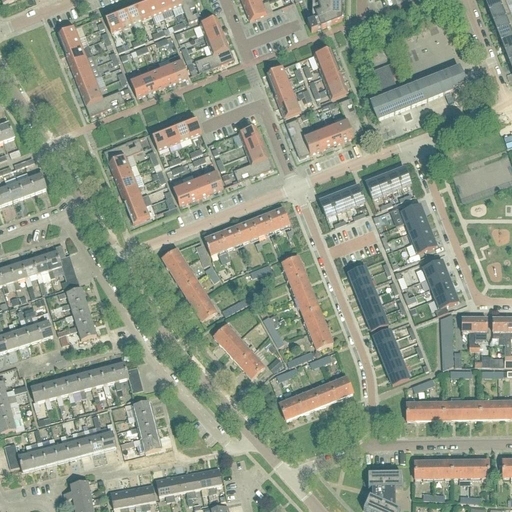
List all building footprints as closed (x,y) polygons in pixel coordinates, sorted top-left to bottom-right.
[(154,0),(153,0),(144,4),(151,21),(161,17),(154,0)] [(165,0),(154,0),(161,17),(171,13),(165,0)] [(177,0),(165,0),(171,13),(181,9),(177,0)] [(190,0),(177,0),(181,9),(188,26),(199,21),(197,16),(192,18),(190,12),(195,10),(190,0)] [(246,0),(240,2),(245,13),(262,6),(259,0),(246,0)] [(342,23),(342,0),(316,0),(315,1),(320,14),(315,17),(320,32),(342,23)] [(498,0),(487,5),(491,15),(507,8),(504,0),(498,0)] [(144,4),(134,7),(141,25),(151,21),(144,4)] [(262,6),(245,13),(249,24),(266,18),(262,6)] [(134,7),(124,11),(131,29),(141,25),(134,7)] [(491,15),(495,25),(511,18),(507,8),(491,15)] [(124,11),(114,15),(121,33),(131,29),(124,11)] [(121,33),(114,15),(104,19),(111,37),(121,33)] [(495,25),(499,35),(511,29),(511,20),(511,18),(495,25)] [(199,28),(204,38),(221,32),(217,21),(199,28)] [(314,23),(307,26),(311,35),(317,33),(314,23)] [(511,29),(499,35),(503,45),(511,41),(511,29)] [(57,38),(62,48),(79,42),(75,31),(57,38)] [(204,38),(207,48),(225,41),(221,32),(204,38)] [(207,48),(211,58),(229,51),(225,41),(207,48)] [(511,41),(503,45),(506,55),(511,52),(511,41)] [(62,48),(66,58),(83,52),(79,42),(62,48)] [(229,51),(211,58),(194,65),(199,77),(204,74),(202,69),(208,67),(210,72),(233,63),(229,51)] [(66,58),(69,68),(87,62),(83,52),(66,58)] [(313,60),(318,70),(335,64),(331,53),(313,60)] [(170,68),(177,85),(188,81),(179,59),(168,63),(170,68)] [(69,68),(73,78),(91,72),(87,62),(69,68)] [(318,70),(322,81),(339,74),(335,64),(318,70)] [(377,98),(380,97),(382,101),(370,106),(378,124),(444,98),(444,96),(452,93),(451,91),(464,85),(459,71),(410,90),(408,86),(396,90),(392,79),(398,77),(393,65),(370,74),(368,75),(374,91),(377,98)] [(170,68),(160,72),(167,89),(177,85),(170,68)] [(266,78),(270,89),(287,82),(283,71),(266,78)] [(73,78),(77,88),(95,82),(91,72),(73,78)] [(160,72),(150,76),(157,93),(167,89),(160,72)] [(322,81),(326,92),(343,85),(339,74),(322,81)] [(150,76),(140,80),(147,97),(157,93),(150,76)] [(147,97),(140,80),(130,84),(136,101),(147,97)] [(77,88),(81,98),(98,92),(95,82),(77,88)] [(270,89),(274,100),(292,93),(287,82),(270,89)] [(343,85),(326,92),(331,103),(348,96),(343,85)] [(81,98),(85,108),(102,101),(98,92),(81,98)] [(274,100),(279,111),(296,104),(292,93),(274,100)] [(102,101),(85,108),(90,120),(113,111),(111,106),(116,103),(119,109),(124,106),(120,95),(102,101)] [(338,106),(345,123),(352,141),(364,136),(354,113),(349,115),(347,109),(352,107),(350,102),(338,106)] [(296,104),(279,111),(283,122),(300,115),(296,104)] [(194,120),(183,125),(190,142),(201,138),(194,120)] [(311,157),(304,140),(297,123),(285,127),(288,133),(293,131),(295,136),(290,139),(299,162),(311,157)] [(345,123),(334,128),(340,145),(352,141),(345,123)] [(183,125),(172,129),(179,146),(190,142),(183,125)] [(9,127),(0,129),(0,139),(2,146),(14,141),(9,127)] [(334,128),(324,132),(330,149),(340,145),(334,128)] [(172,129),(162,133),(168,150),(179,146),(172,129)] [(238,138),(242,148),(260,141),(256,131),(238,138)] [(324,132),(314,136),(321,153),(330,149),(324,132)] [(168,150),(162,133),(151,137),(157,155),(168,150)] [(314,136),(304,140),(311,157),(321,153),(314,136)] [(242,148),(246,158),(263,151),(260,141),(242,148)] [(104,156),(109,168),(126,161),(143,154),(138,142),(133,145),(135,150),(129,152),(127,147),(104,156)] [(28,148),(18,152),(21,159),(31,155),(28,148)] [(246,158),(250,168),(267,161),(263,151),(246,158)] [(109,168),(113,178),(130,171),(126,161),(109,168)] [(267,161),(250,168),(233,174),(238,186),(243,184),(241,178),(247,176),(249,181),(272,172),(267,161)] [(113,178),(117,188),(134,181),(130,171),(113,178)] [(411,188),(408,180),(404,171),(394,175),(401,192),(411,188)] [(35,175),(37,179),(29,182),(35,197),(46,192),(41,178),(43,177),(41,173),(35,175)] [(216,175),(205,179),(212,196),(222,192),(216,175)] [(401,192),(394,175),(385,179),(391,196),(401,192)] [(205,179),(194,184),(201,201),(212,196),(205,179)] [(391,196),(385,179),(375,183),(382,200),(391,196)] [(117,188),(121,197),(138,191),(134,181),(117,188)] [(29,182),(18,186),(23,201),(35,197),(29,182)] [(382,200),(375,183),(365,186),(369,195),(372,203),(382,200)] [(194,184),(183,188),(190,205),(201,201),(194,184)] [(18,186),(6,190),(12,205),(23,201),(18,186)] [(190,205),(183,188),(172,192),(179,209),(190,205)] [(365,206),(361,196),(358,189),(348,193),(355,210),(365,206)] [(6,190),(0,192),(0,207),(1,209),(12,205),(6,190)] [(121,197),(124,207),(142,201),(138,191),(121,197)] [(355,210),(348,193),(339,197),(345,214),(355,210)] [(164,196),(169,208),(173,206),(169,195),(164,196)] [(345,214),(339,197),(329,201),(336,218),(345,214)] [(124,207),(128,217),(146,211),(142,201),(124,207)] [(336,218),(329,201),(319,205),(322,212),(326,222),(336,218)] [(146,211),(128,217),(133,228),(155,219),(150,209),(146,211)] [(406,227),(423,220),(419,209),(399,217),(404,228),(406,227)] [(274,215),(267,218),(271,226),(274,235),(281,232),(290,228),(287,221),(286,220),(283,212),(274,215)] [(257,222),(251,224),(258,241),(263,239),(272,235),(274,235),(271,226),(267,218),(265,219),(257,222)] [(409,236),(427,229),(423,220),(406,227),(409,236)] [(239,229),(236,231),(242,247),(246,246),(254,242),(258,241),(251,224),(248,226),(239,229)] [(427,229),(409,236),(407,237),(411,248),(431,240),(427,229)] [(222,236),(220,237),(226,253),(228,253),(237,249),(242,247),(236,231),(230,233),(222,236)] [(213,239),(204,243),(210,260),(219,256),(226,253),(220,237),(213,239)] [(435,250),(431,240),(411,248),(415,258),(435,250)] [(195,251),(198,258),(204,255),(201,249),(195,251)] [(177,253),(162,263),(167,271),(172,279),(187,269),(182,262),(177,253)] [(61,270),(60,268),(56,255),(44,259),(49,274),(47,275),(50,283),(54,282),(52,274),(61,270)] [(198,258),(201,264),(207,262),(204,255),(198,258)] [(44,259),(33,263),(38,278),(36,279),(38,287),(43,285),(40,277),(47,275),(49,274),(44,259)] [(71,265),(69,259),(59,263),(60,268),(71,265)] [(298,260),(282,267),(285,276),(288,285),(305,278),(302,269),(298,260)] [(207,262),(201,264),(203,271),(209,268),(207,262)] [(33,263),(22,266),(26,282),(24,282),(27,290),(31,289),(29,281),(36,279),(38,278),(33,263)] [(73,270),(71,265),(60,268),(62,274),(73,270)] [(216,275),(219,274),(220,281),(227,280),(224,265),(215,267),(216,275)] [(421,273),(425,283),(445,275),(441,265),(421,273)] [(13,286),(15,294),(20,292),(17,285),(24,282),(26,282),(22,266),(10,270),(15,285),(13,286)] [(187,269),(172,279),(177,287),(181,294),(197,285),(192,277),(187,269)] [(10,270),(0,273),(0,277),(4,289),(1,290),(4,298),(8,296),(6,288),(13,286),(15,285),(10,270)] [(75,276),(73,270),(62,274),(64,279),(75,276)] [(364,270),(348,277),(352,287),(368,280),(364,270)] [(429,294),(432,293),(449,286),(445,275),(425,283),(429,294)] [(76,282),(75,276),(64,279),(66,285),(76,282)] [(305,278),(288,285),(292,293),(295,302),(312,295),(309,287),(305,278)] [(368,280),(352,287),(356,296),(372,290),(368,280)] [(78,288),(76,282),(66,285),(61,286),(63,293),(78,288)] [(38,287),(42,299),(47,298),(43,285),(38,287)] [(197,285),(181,294),(186,302),(191,310),(206,300),(202,293),(197,285)] [(453,295),(449,286),(432,293),(435,302),(453,295)] [(372,290),(356,296),(359,306),(376,300),(372,290)] [(67,300),(69,307),(70,309),(85,304),(82,293),(67,297),(66,295),(58,298),(59,302),(67,300)] [(312,295),(295,302),(299,310),(302,319),(319,312),(315,304),(312,295)] [(453,295),(435,302),(433,303),(437,313),(435,315),(437,320),(448,316),(446,310),(457,306),(453,295)] [(206,300),(191,310),(196,318),(201,326),(217,316),(211,308),(206,300)] [(376,300),(359,306),(363,315),(380,309),(376,300)] [(45,308),(44,302),(43,301),(35,304),(37,310),(45,308)] [(61,310),(63,314),(71,311),(73,318),(74,321),(89,316),(85,304),(70,309),(69,307),(61,310)] [(380,309),(363,315),(367,325),(384,318),(380,309)] [(24,322),(25,323),(27,331),(25,332),(30,347),(41,344),(37,328),(39,328),(36,320),(33,311),(24,314),(26,320),(24,321),(24,322)] [(319,312),(302,319),(305,328),(309,336),(325,329),(322,321),(319,312)] [(46,325),(39,328),(37,328),(41,344),(53,340),(49,325),(50,325),(47,316),(43,317),(46,325)] [(74,323),(77,330),(77,332),(93,327),(89,316),(74,321),(73,318),(65,321),(66,325),(74,323)] [(274,318),(269,321),(271,325),(274,329),(274,331),(286,326),(283,322),(278,325),(274,318)] [(384,318),(367,325),(371,335),(388,328),(384,318)] [(452,323),(452,318),(440,322),(440,328),(452,323)] [(461,335),(469,335),(469,339),(474,339),(474,336),(474,322),(462,322),(461,335)] [(474,339),(474,344),(486,344),(486,336),(486,322),(474,322),(474,336),(474,339)] [(498,348),(504,348),(504,322),(492,322),(492,336),(493,336),(493,341),(498,342),(498,348)] [(23,333),(16,335),(14,336),(18,351),(30,347),(25,332),(27,331),(25,323),(20,325),(23,333)] [(452,329),(452,323),(440,328),(440,334),(452,329)] [(11,336),(4,339),(2,339),(7,354),(18,351),(14,336),(16,335),(13,327),(9,328),(11,336)] [(70,337),(78,334),(81,344),(96,339),(93,327),(77,332),(77,330),(69,333),(70,337)] [(227,329),(213,341),(220,348),(226,355),(239,343),(233,336),(227,329)] [(325,329),(309,336),(312,345),(316,354),(332,347),(329,338),(325,329)] [(452,335),(452,329),(440,334),(441,340),(452,335)] [(276,334),(270,337),(273,342),(279,339),(276,334)] [(389,334),(373,340),(377,350),(393,344),(389,334)] [(452,341),(452,335),(441,340),(441,346),(452,341)] [(279,339),(273,342),(275,347),(281,343),(279,339)] [(453,347),(452,341),(441,346),(441,351),(453,347)] [(426,342),(420,345),(430,368),(437,365),(426,342)] [(239,343),(226,355),(232,362),(238,369),(252,357),(245,350),(239,343)] [(281,343),(275,347),(278,351),(283,348),(284,348),(281,343)] [(393,344),(377,350),(381,360),(397,353),(393,344)] [(453,353),(453,347),(441,351),(441,357),(453,353)] [(14,353),(7,355),(10,366),(17,364),(14,353)] [(397,353),(381,360),(384,369),(401,363),(397,353)] [(453,358),(453,353),(441,357),(442,363),(453,358)] [(252,357),(238,369),(244,376),(251,383),(264,371),(258,364),(252,357)] [(453,364),(453,358),(442,363),(442,369),(453,364)] [(489,371),(504,371),(504,362),(489,362),(489,360),(489,371)] [(268,370),(274,376),(283,368),(277,361),(270,368),(268,370)] [(401,363),(384,369),(388,379),(405,372),(401,363)] [(453,370),(453,364),(442,369),(442,374),(453,370)] [(124,366),(110,370),(114,385),(116,394),(121,392),(119,384),(128,382),(128,379),(126,373),(124,366)] [(110,370),(98,373),(102,388),(105,397),(109,395),(107,387),(114,385),(110,370)] [(138,376),(137,370),(126,373),(128,379),(138,376)] [(405,372),(388,379),(392,389),(409,382),(405,372)] [(100,410),(97,398),(102,397),(105,397),(102,388),(98,373),(96,374),(95,374),(88,376),(87,376),(91,391),(93,400),(94,404),(96,411),(100,410)] [(87,376),(75,379),(79,394),(82,403),(86,401),(84,393),(91,391),(87,376)] [(140,382),(138,376),(128,379),(129,385),(140,382)] [(75,379),(63,382),(68,397),(70,406),(74,405),(72,396),(79,394),(75,379)] [(5,396),(5,394),(1,380),(0,380),(0,402),(6,400),(15,398),(15,397),(27,394),(26,388),(13,392),(14,394),(5,396)] [(338,384),(329,387),(336,404),(344,401),(353,397),(346,380),(338,384)] [(63,382),(52,385),(56,400),(58,409),(63,408),(60,399),(68,397),(63,382)] [(141,388),(140,382),(129,385),(131,390),(141,388)] [(40,389),(44,403),(47,412),(51,411),(49,402),(56,400),(52,385),(40,389)] [(321,391),(313,394),(319,411),(328,407),(336,404),(329,387),(321,391)] [(143,393),(141,388),(131,390),(132,396),(143,393)] [(37,405),(44,403),(40,389),(30,391),(34,406),(33,407),(35,415),(40,414),(37,405)] [(304,397),(296,401),(303,417),(311,414),(319,411),(313,394),(304,397)] [(0,402),(0,414),(10,412),(18,410),(17,405),(8,407),(6,400),(0,402)] [(288,404),(279,407),(286,424),(294,421),(303,417),(296,401),(288,404)] [(133,407),(125,410),(126,414),(134,412),(135,419),(151,415),(148,405),(133,409),(133,407)] [(489,405),(480,406),(480,424),(489,423),(498,423),(498,405),(489,405)] [(511,405),(507,405),(498,405),(498,423),(508,423),(511,423),(511,405)] [(434,406),(425,407),(425,425),(434,424),(443,424),(443,406),(434,406)] [(452,406),(443,406),(443,424),(452,424),(462,424),(461,406),(452,406)] [(471,406),(461,406),(462,424),(471,424),(480,424),(480,406),(471,406)] [(409,407),(406,407),(406,425),(416,425),(425,425),(425,407),(415,407),(409,407)] [(0,426),(13,423),(21,421),(20,417),(11,419),(10,412),(0,414),(0,426)] [(154,427),(151,417),(151,415),(135,419),(127,421),(129,426),(137,424),(138,430),(154,427)] [(15,431),(13,423),(0,426),(0,436),(0,437),(15,433),(16,435),(24,433),(23,428),(15,431)] [(109,437),(102,438),(106,454),(116,451),(112,436),(114,436),(111,427),(107,428),(109,437)] [(157,438),(154,429),(154,427),(138,430),(130,433),(131,438),(140,435),(141,442),(157,438)] [(94,457),(103,455),(106,454),(102,438),(100,430),(95,432),(97,440),(90,441),(94,457)] [(34,433),(38,447),(37,447),(39,455),(32,457),(36,472),(48,469),(44,454),(42,446),(42,445),(38,432),(34,433)] [(74,446),(73,446),(67,447),(71,463),(83,460),(79,444),(77,436),(76,436),(75,432),(71,433),(73,437),(72,438),(74,446)] [(83,460),(90,458),(94,457),(90,441),(88,433),(84,435),(86,443),(79,444),(83,460)] [(160,453),(157,441),(157,438),(141,442),(133,444),(134,449),(142,447),(145,457),(160,453)] [(60,466),(64,465),(71,463),(67,447),(65,439),(60,441),(62,449),(55,451),(60,466)] [(48,469),(51,468),(60,466),(55,451),(53,443),(49,444),(51,452),(44,454),(48,469)] [(4,450),(5,456),(16,453),(15,447),(4,450)] [(22,476),(36,472),(32,457),(30,449),(25,450),(27,458),(18,460),(19,465),(21,470),(22,476)] [(5,456),(7,462),(18,459),(16,453),(5,456)] [(7,462),(8,467),(19,465),(18,460),(18,459),(7,462)] [(511,463),(502,464),(502,482),(511,481),(511,463)] [(442,465),(433,465),(433,483),(435,483),(439,483),(442,483),(452,482),(451,464),(442,465)] [(460,464),(451,464),(452,482),(461,482),(470,482),(470,464),(460,464)] [(479,464),(470,464),(470,482),(479,482),(489,482),(488,464),(479,464)] [(10,473),(21,470),(19,465),(8,467),(10,473)] [(424,465),(414,465),(414,483),(424,483),(433,483),(433,465),(424,465)] [(219,472),(208,474),(213,497),(217,496),(216,490),(222,488),(219,472)] [(208,474),(198,476),(201,492),(207,491),(208,498),(213,497),(208,474)] [(198,476),(187,478),(192,501),(196,500),(195,494),(201,492),(198,476)] [(369,499),(363,511),(398,511),(395,511),(395,492),(401,491),(401,477),(368,478),(368,492),(375,492),(375,502),(369,499)] [(186,495),(187,502),(192,501),(187,478),(177,480),(180,496),(186,495)] [(175,507),(175,504),(174,498),(180,496),(177,480),(167,482),(172,508),(175,507)] [(166,506),(171,505),(171,508),(172,508),(167,482),(156,484),(159,500),(165,499),(166,506)] [(89,485),(71,488),(73,496),(64,497),(65,501),(91,496),(89,488),(91,488),(95,487),(95,484),(90,485),(90,484),(89,485)] [(153,489),(142,491),(146,511),(150,511),(150,506),(156,505),(153,489)] [(134,492),(132,493),(132,495),(133,498),(135,509),(138,509),(139,509),(141,508),(141,511),(146,511),(142,491),(134,492)] [(128,511),(135,509),(133,498),(132,495),(132,493),(121,495),(124,511),(128,511)] [(124,511),(121,495),(110,497),(113,511),(124,511)] [(94,502),(92,502),(91,496),(65,501),(65,504),(73,503),(75,510),(99,505),(98,501),(94,502)]
